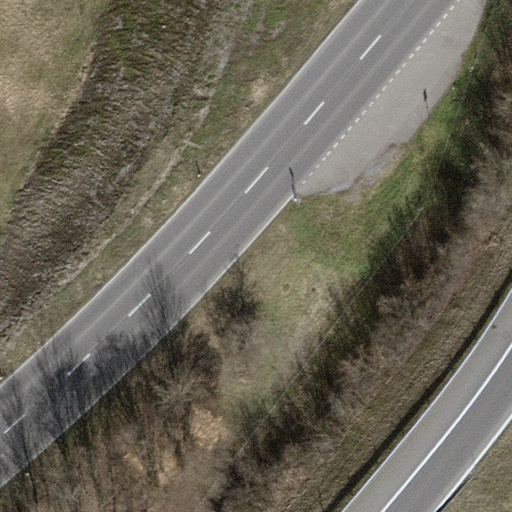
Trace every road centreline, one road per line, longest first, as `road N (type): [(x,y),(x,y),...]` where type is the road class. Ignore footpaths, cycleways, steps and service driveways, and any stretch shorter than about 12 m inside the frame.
road 1 (secondary): [(0,436),(252,186),(409,0)]
road 2 (motorway): [(511,383),(409,511)]
